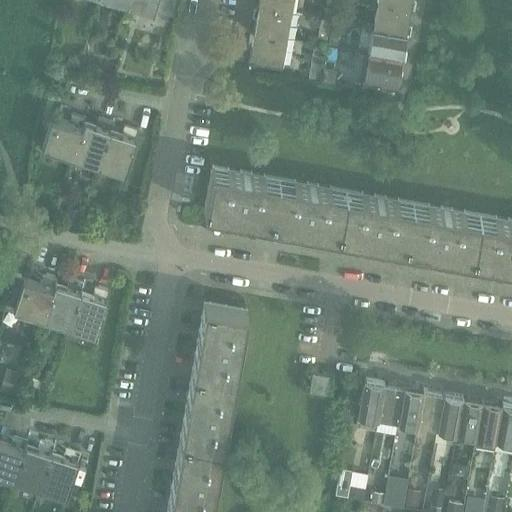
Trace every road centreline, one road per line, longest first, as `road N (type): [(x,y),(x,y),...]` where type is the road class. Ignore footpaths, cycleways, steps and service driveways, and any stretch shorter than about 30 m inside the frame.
road 1 (residential): [(511,319),(170,259)]
road 2 (residential): [(139,433),(170,259)]
road 3 (residential): [(170,259),(14,227)]
road 4 (residential): [(170,259),(157,224),(177,104)]
road 5 (residential): [(0,406),(139,433)]
